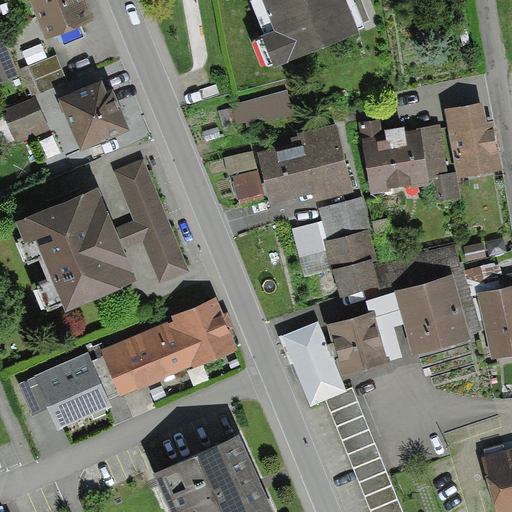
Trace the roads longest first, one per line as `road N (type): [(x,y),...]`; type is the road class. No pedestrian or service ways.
road 1 (residential): [(122,0),(330,511)]
road 2 (residential): [(487,0),(511,147)]
